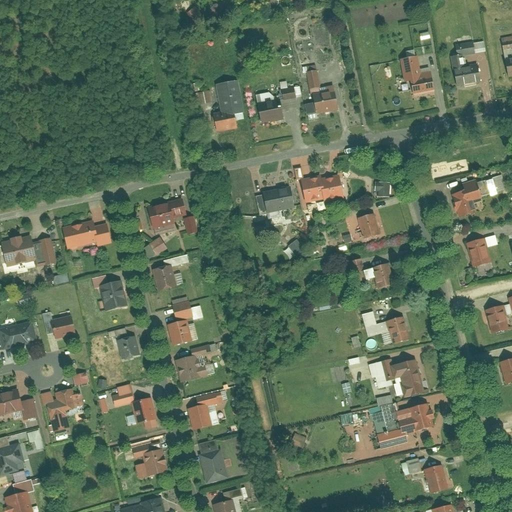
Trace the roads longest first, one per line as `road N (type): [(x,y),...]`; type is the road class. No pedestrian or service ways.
road 1 (residential): [(394,137),(497,511)]
road 2 (residential): [(114,194),(195,511)]
road 3 (residential): [(394,137),(114,194)]
road 4 (residential): [(511,113),(394,137)]
